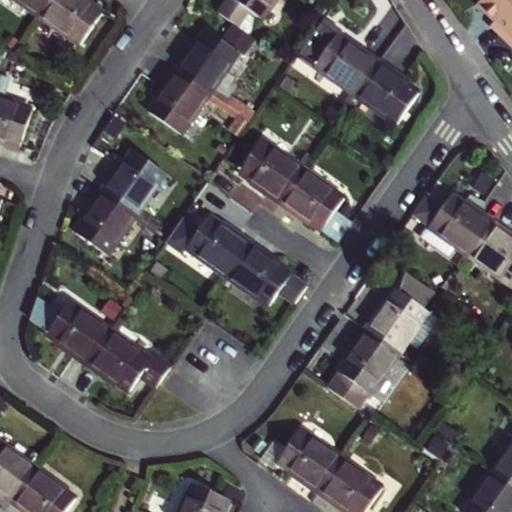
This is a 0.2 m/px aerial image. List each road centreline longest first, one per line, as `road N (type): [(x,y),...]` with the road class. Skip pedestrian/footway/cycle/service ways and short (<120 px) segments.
road 1 (residential): [(200,438),(258,395),(468,93)]
road 2 (residential): [(164,0),(66,151),(9,308),(6,355)]
road 3 (residential): [(6,355),(31,389),(119,441),(156,447),(200,438)]
